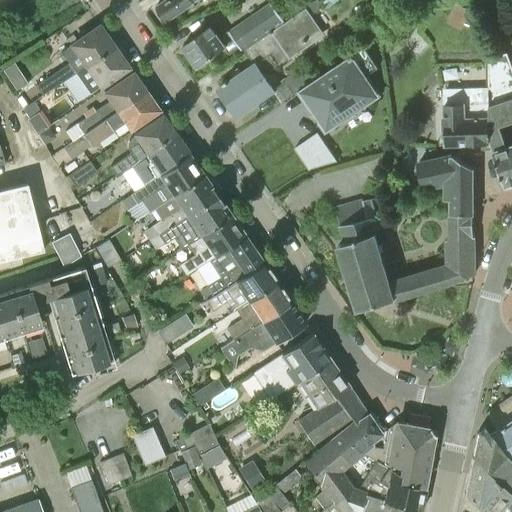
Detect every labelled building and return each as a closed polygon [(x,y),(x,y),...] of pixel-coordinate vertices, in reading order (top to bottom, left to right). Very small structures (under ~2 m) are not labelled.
[(195,3),(194,2),(197,0),(165,0),(156,7),(166,23),(195,3)] [(238,116),(275,91),(281,87),(278,83),(271,73),(325,35),(312,15),(323,7),(318,0),(273,31),(245,49),(255,64),(219,88),(238,116)] [(273,31),(281,25),(285,22),(272,2),(219,37),(211,26),(183,46),(198,67),(226,47),(231,55),(241,47),(243,51),(245,49),(273,31)] [(470,10),(454,3),(446,22),(462,29),(470,10)] [(113,46),(99,25),(61,51),(64,56),(59,60),(63,66),(35,86),(42,95),(76,72),(87,65),(113,46)] [(87,65),(76,72),(90,93),(128,66),(113,46),(87,65)] [(364,46),(314,81),(298,91),(327,133),(382,95),(367,74),(378,67),(364,46)] [(506,187),(511,184),(511,146),(507,149),(500,128),(511,122),(511,66),(507,52),(488,57),(489,102),(491,143),(492,143),(506,187)] [(275,91),(282,102),(298,91),(314,81),(303,66),(278,83),(281,87),(275,91)] [(118,110),(145,91),(133,73),(106,92),(111,99),(77,123),(84,133),(118,109),(118,110)] [(491,143),(489,102),(471,102),(471,89),(445,90),(446,117),(445,117),(446,127),(446,129),(443,132),(443,138),(446,141),(446,144),(462,144),(491,143)] [(131,128),(158,109),(145,91),(118,110),(118,109),(84,133),(72,141),(64,147),(72,159),(126,121),(131,128)] [(41,110),(35,101),(24,108),(30,117),(41,110)] [(147,152),(175,133),(162,115),(135,134),(136,134),(131,138),(129,140),(127,144),(127,147),(129,150),(130,153),(110,167),(117,177),(133,165),(149,154),(147,152)] [(49,126),(38,134),(45,144),(56,136),(49,126)] [(145,184),(190,155),(175,133),(147,152),(149,154),(133,165),(145,184)] [(337,160),(317,133),(297,147),(296,145),(267,165),(283,188),(312,168),(337,160)] [(166,199),(203,174),(190,155),(145,184),(131,193),(137,202),(142,199),(149,210),(166,199)] [(472,208),(472,167),(454,156),(419,163),(424,188),(447,184),(446,196),(453,196),(453,208),(472,208)] [(76,187),(88,179),(80,167),(68,175),(76,187)] [(149,240),(218,195),(203,174),(166,199),(166,200),(174,195),(184,209),(180,212),(177,208),(152,225),(153,225),(143,232),(149,240)] [(0,261),(43,250),(35,219),(26,183),(0,189),(0,261)] [(201,235),(232,215),(218,195),(149,240),(154,248),(164,242),(188,225),(187,225),(192,222),(201,235)] [(359,310),(394,300),(472,276),(472,231),(448,240),(449,266),(389,284),(374,231),(380,229),(371,199),(335,208),(349,243),(339,246),(359,310)] [(186,273),(246,235),(232,215),(201,235),(201,236),(188,244),(195,254),(179,264),(186,273)] [(213,294),(264,262),(246,235),(186,273),(187,275),(210,259),(219,272),(213,276),(215,280),(207,285),(200,290),(206,300),(213,295),(213,294)] [(249,300),(277,281),(264,262),(213,294),(213,295),(206,300),(213,310),(227,301),(233,310),(249,300)] [(90,269),(94,285),(106,281),(102,265),(90,269)] [(0,334),(4,333),(3,329),(40,317),(36,302),(53,297),(64,334),(59,336),(71,374),(109,362),(97,325),(103,323),(85,266),(0,292),(0,334)] [(242,333),(291,302),(277,281),(249,300),(233,310),(234,311),(236,310),(242,319),(227,329),(233,339),(242,333)] [(153,291),(148,283),(137,289),(142,297),(153,291)] [(305,323),(295,307),(291,302),(242,333),(233,339),(242,352),(258,342),(264,350),(305,323)] [(137,327),(133,314),(122,317),(126,330),(137,327)] [(312,369),(329,358),(312,333),(268,361),(277,374),(271,378),(270,380),(269,382),(268,384),(268,386),(268,388),(269,390),(273,397),(299,380),(313,371),(312,369)] [(32,358),(46,354),(42,338),(27,343),(32,358)] [(24,363),(21,351),(10,355),(14,366),(24,363)] [(181,356),(171,362),(179,373),(189,367),(181,356)] [(317,407),(349,386),(329,358),(312,369),(313,371),(299,380),(317,407)] [(217,376),(190,394),(198,406),(225,389),(217,376)] [(354,420),(367,412),(349,386),(317,407),(297,420),(313,443),(352,418),(354,420)] [(103,398),(104,406),(112,405),(110,396),(103,398)] [(350,461),(362,452),(374,442),(373,440),(381,433),(367,412),(354,420),(329,440),(345,458),(347,456),(350,461)] [(511,417),(489,434),(511,463),(511,417)] [(374,446),(365,453),(388,467),(401,474),(399,482),(424,487),(434,434),(429,427),(397,421),(386,429),(384,440),(382,447),(374,446)] [(209,423),(189,433),(181,437),(187,447),(194,443),(200,455),(219,445),(209,423)] [(132,435),(145,465),(165,456),(152,426),(132,435)] [(511,463),(489,434),(484,427),(477,433),(472,455),(511,493),(508,496),(511,500),(511,463)] [(342,468),(350,461),(347,456),(345,458),(329,440),(304,461),(321,482),(342,467),(342,468)] [(207,468),(227,458),(219,445),(200,455),(207,468)] [(194,446),(180,451),(187,469),(201,464),(194,446)] [(111,457),(116,468),(120,480),(131,475),(123,452),(111,457)] [(511,511),(511,500),(508,496),(511,493),(472,455),(464,493),(485,511),(494,511),(496,510),(497,511),(511,511)] [(120,480),(116,468),(111,457),(100,461),(108,484),(120,480)] [(251,459),(237,468),(252,491),(266,482),(251,459)] [(288,474),(295,484),(303,478),(302,476),(307,473),(300,465),(295,468),(288,474)] [(347,475),(342,468),(342,467),(321,482),(325,489),(315,496),(324,509),(325,509),(335,500),(351,488),(343,477),(347,475)] [(383,501),(365,497),(359,511),(388,511),(393,503),(418,511),(424,487),(399,482),(401,474),(388,467),(377,484),(385,489),(383,501)] [(277,507),(281,511),(291,503),(283,494),(295,484),(288,474),(265,493),(277,507)] [(71,486),(80,511),(101,511),(90,480),(71,486)] [(335,500),(325,509),(320,511),(359,511),(365,497),(366,493),(351,488),(335,500)] [(277,507),(265,493),(255,501),(262,511),(279,511),(281,511),(277,507)] [(43,511),(38,499),(6,510),(6,511),(43,511)] [(262,511),(255,501),(233,511),(262,511)] [(418,511),(393,503),(388,511),(418,511)]
